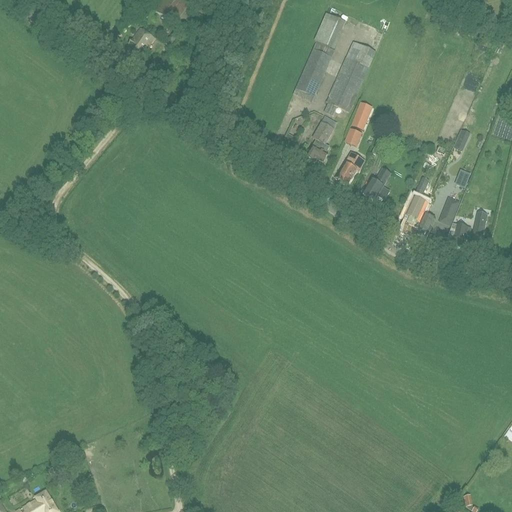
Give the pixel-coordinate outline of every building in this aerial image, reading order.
[(181,0),(160,0),(152,11),(170,23),(185,2),(181,0)] [(329,5),(318,36),(337,44),(349,13),(329,5)] [(376,22),(374,29),(384,31),(386,25),(376,22)] [(124,53),(138,62),(154,38),(140,29),(124,53)] [(387,58),(400,63),(409,40),(396,35),(387,58)] [(293,95),(296,96),(311,103),(314,96),(331,58),(313,50),(293,95)] [(368,69),(346,59),(326,103),(328,104),(337,108),(349,113),(365,76),(368,69)] [(371,110),(360,106),(353,123),(364,127),(371,110)] [(325,146),(334,131),(322,124),(313,139),(316,141),(306,158),(308,159),(308,160),(311,162),(312,161),(314,162),(315,159),(323,164),(328,156),(326,155),(330,148),(325,146)] [(350,130),(345,143),(356,148),(361,135),(350,130)] [(380,158),(384,146),(375,142),(371,154),(380,158)] [(345,164),(336,179),(347,186),(356,172),(358,173),(365,163),(351,154),(345,164)] [(469,183),(473,171),(461,167),(457,180),(469,183)] [(382,170),(375,183),(371,181),(362,195),(374,203),(378,197),(384,201),(389,193),(383,189),(383,188),(391,175),(382,170)] [(422,179),(415,194),(422,198),(429,182),(422,179)] [(454,215),(455,215),(460,203),(449,199),(443,215),(442,215),(438,227),(450,231),(454,219),(453,219),(454,215)] [(416,230),(420,221),(425,209),(416,205),(409,220),(403,233),(415,238),(418,231),(416,230)] [(423,223),(420,221),(416,230),(418,231),(415,238),(425,243),(425,242),(427,243),(429,243),(431,242),(432,239),(432,237),(430,235),(428,235),(432,227),(435,220),(426,216),(423,223)] [(452,248),(463,250),(466,236),(470,237),(471,229),(457,226),(458,220),(454,219),(446,242),(453,243),(452,248)] [(476,221),(473,238),(482,240),(486,223),(476,221)] [(64,462),(48,471),(51,477),(67,469),(64,462)] [(8,490),(13,499),(32,488),(27,480),(8,490)] [(473,489),(466,491),(469,500),(476,498),(473,489)] [(35,498),(37,500),(17,511),(56,511),(45,492),(35,498)]
